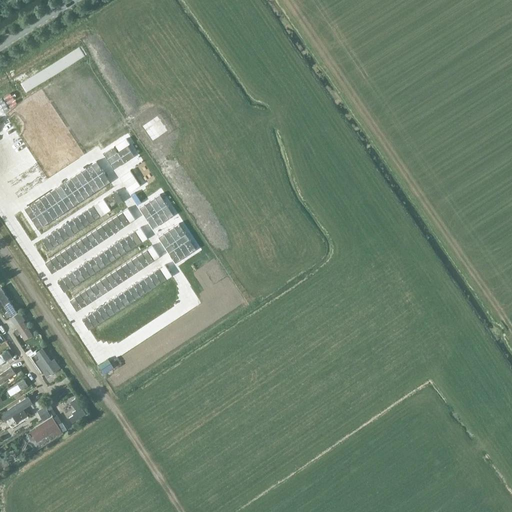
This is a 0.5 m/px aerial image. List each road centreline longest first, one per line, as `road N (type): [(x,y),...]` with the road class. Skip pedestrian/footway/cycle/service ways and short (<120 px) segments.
road 1 (track): [(179,511),(0,250)]
road 2 (residential): [(0,204),(90,341)]
